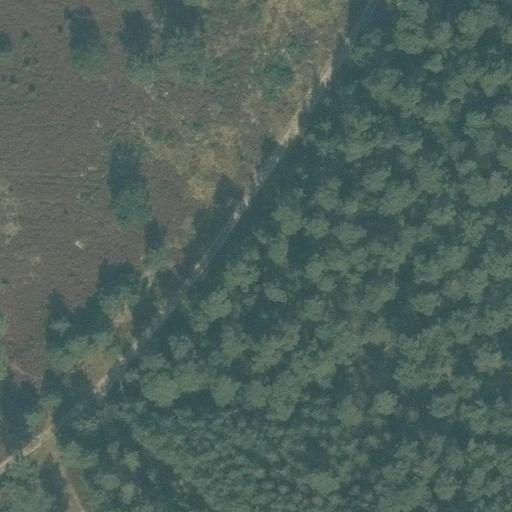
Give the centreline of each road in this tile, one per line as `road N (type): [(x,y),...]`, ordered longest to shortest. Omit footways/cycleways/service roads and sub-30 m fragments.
road 1 (track): [(86,406),(278,163),(378,3)]
road 2 (track): [(208,511),(86,406)]
